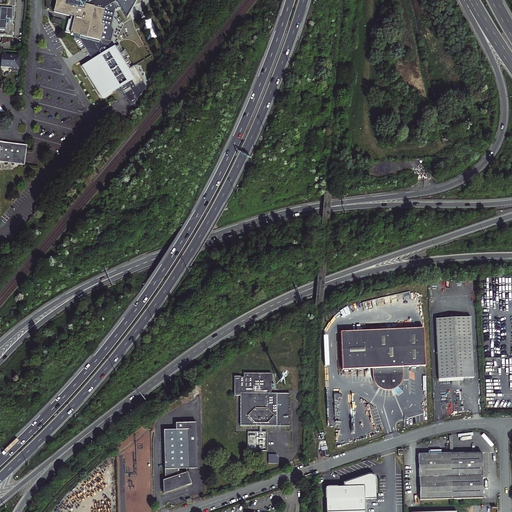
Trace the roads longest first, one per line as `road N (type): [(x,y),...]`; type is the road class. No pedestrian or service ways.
road 1 (trunk): [(0,477),(88,388),(190,252),(255,128),(303,0)]
road 2 (trunk): [(290,0),(231,150),(175,253),(85,372),(0,460)]
road 3 (motorway): [(462,0),(505,101),(501,135),(485,161),(434,190),(275,216)]
road 4 (residential): [(186,511),(425,432),(502,423)]
road 5 (motorway): [(273,305),(511,216)]
road 6 (motorway): [(273,305),(408,263),(511,255)]
road 7 (motorway): [(511,203),(377,204),(275,216)]
road 8 (motorway): [(0,501),(166,372)]
road 9 (motorway): [(16,511),(54,464),(166,372)]
road 10 (motorway): [(158,256),(83,292),(0,361)]
road 11 (motorway): [(158,256),(69,293),(0,344)]
road 12 (unknown): [(443,428),(435,318),(442,308),(473,309)]
road 13 (motorway): [(166,372),(273,305)]
road 14 (motorway): [(275,216),(158,256)]
